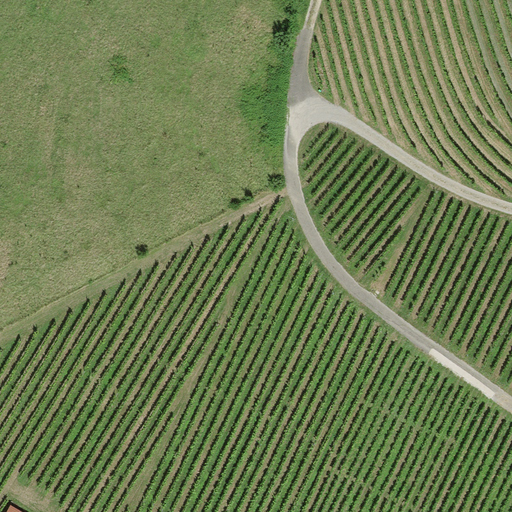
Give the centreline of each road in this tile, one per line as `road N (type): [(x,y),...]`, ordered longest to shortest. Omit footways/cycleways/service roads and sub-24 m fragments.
road 1 (track): [(511,409),(340,278),(297,218),(288,153),(311,0)]
road 2 (track): [(294,96),(437,181),(511,212)]
